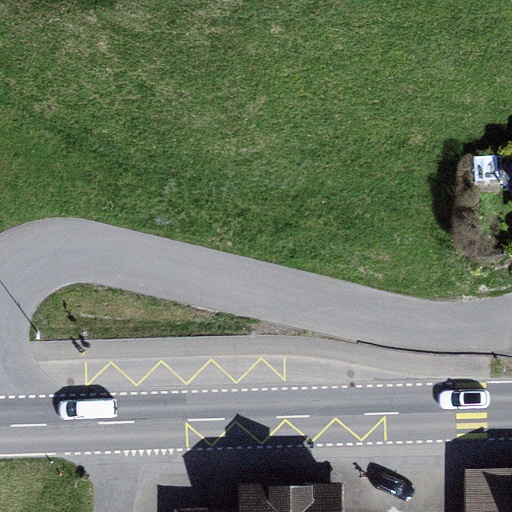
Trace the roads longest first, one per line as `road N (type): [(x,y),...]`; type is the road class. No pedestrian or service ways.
road 1 (unclassified): [(511,319),(454,324),(317,313),(47,263),(0,274)]
road 2 (secondary): [(0,426),(511,412)]
